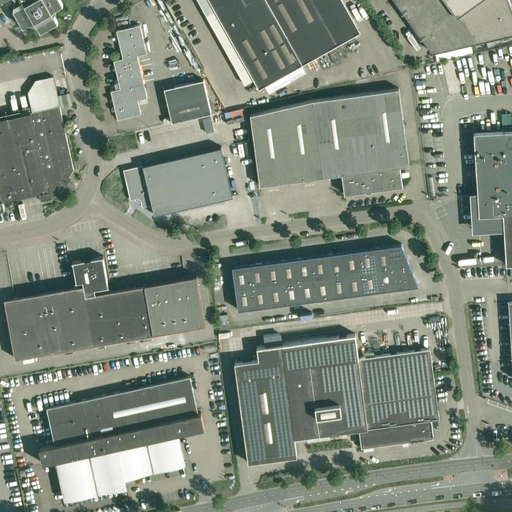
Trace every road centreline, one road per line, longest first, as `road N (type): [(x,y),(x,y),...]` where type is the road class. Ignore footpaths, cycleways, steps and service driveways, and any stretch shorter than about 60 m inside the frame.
road 1 (unclassified): [(477,465),(454,291),(420,209),(175,242),(85,196)]
road 2 (primary): [(477,465),(258,499)]
road 3 (unclassified): [(85,196),(96,155),(75,50),(84,23),(107,0)]
road 4 (unknown): [(511,97),(469,101),(453,111),(452,232)]
road 5 (primary): [(324,511),(480,490)]
